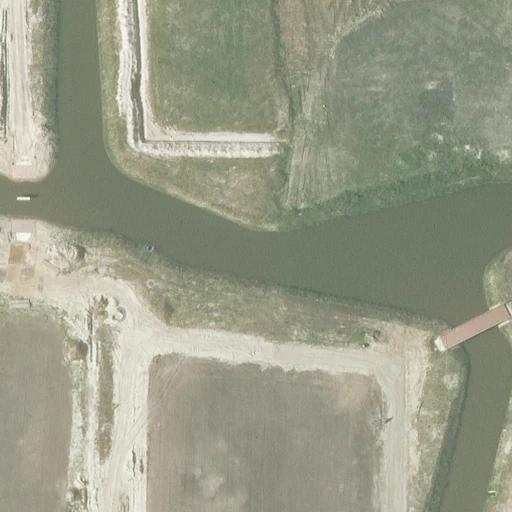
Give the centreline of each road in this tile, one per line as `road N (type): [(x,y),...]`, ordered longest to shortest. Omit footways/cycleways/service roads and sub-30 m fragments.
road 1 (residential): [(480,127),(475,140),(443,148),(155,146),(138,139),(134,122),(129,0)]
road 2 (residential): [(127,340),(394,366),(394,511)]
road 3 (residential): [(102,511),(102,494),(125,472),(127,340)]
road 4 (residential): [(127,340),(128,320),(111,297),(0,277)]
road 5 (residential): [(480,127),(480,47),(508,0)]
